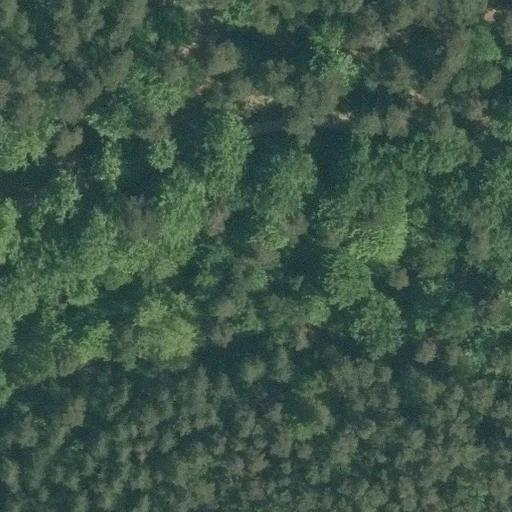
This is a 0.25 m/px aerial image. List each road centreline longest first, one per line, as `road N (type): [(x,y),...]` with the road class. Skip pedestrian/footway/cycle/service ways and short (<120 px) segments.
road 1 (track): [(0,217),(150,158),(278,125),(401,130),(511,162)]
road 2 (track): [(150,158),(173,121),(181,73),(212,0)]
